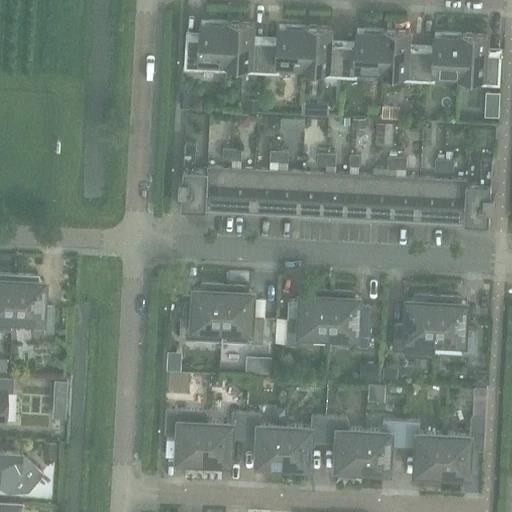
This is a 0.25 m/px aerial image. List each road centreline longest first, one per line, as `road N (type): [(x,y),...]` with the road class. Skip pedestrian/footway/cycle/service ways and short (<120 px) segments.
road 1 (residential): [(134,241),(511,264)]
road 2 (residential): [(121,494),(403,508)]
road 3 (residential): [(134,241),(121,494)]
road 4 (residential): [(146,0),(134,241)]
road 5 (residential): [(0,234),(134,241)]
